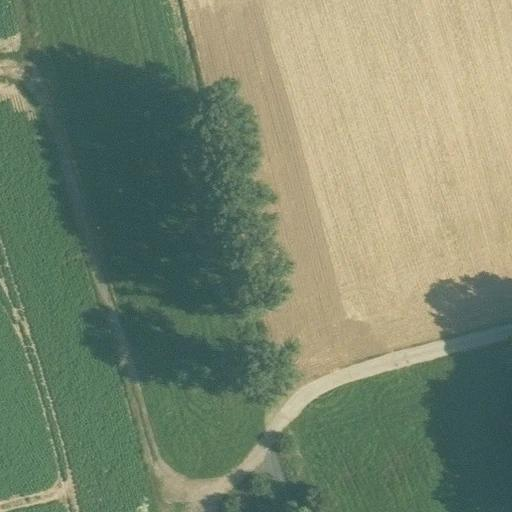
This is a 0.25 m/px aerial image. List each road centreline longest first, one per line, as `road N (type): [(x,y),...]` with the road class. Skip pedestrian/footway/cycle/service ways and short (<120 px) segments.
road 1 (track): [(178,511),(170,508),(49,74),(0,71)]
road 2 (track): [(511,337),(312,392),(279,464),(294,511)]
